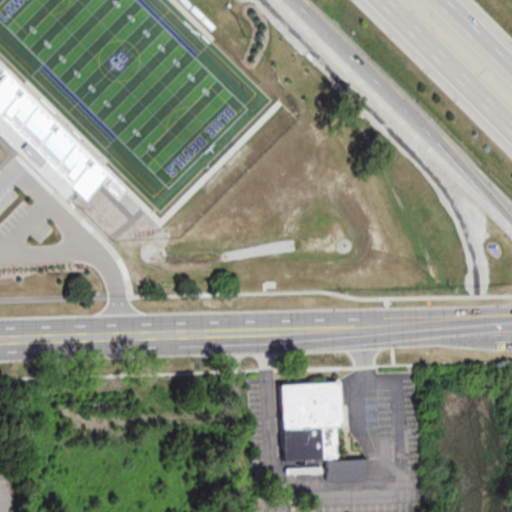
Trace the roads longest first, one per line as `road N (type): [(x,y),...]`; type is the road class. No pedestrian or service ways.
road 1 (secondary): [(292,0),(511,219)]
road 2 (secondary): [(492,328),(206,335)]
road 3 (secondary): [(206,335),(0,340)]
road 4 (motorway): [(383,0),(511,126)]
road 5 (residential): [(242,511),(233,335)]
